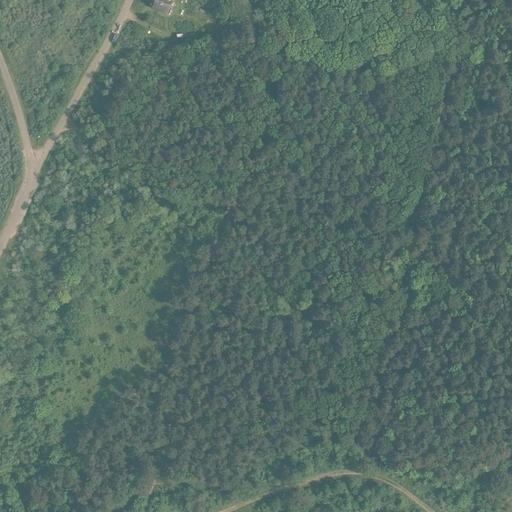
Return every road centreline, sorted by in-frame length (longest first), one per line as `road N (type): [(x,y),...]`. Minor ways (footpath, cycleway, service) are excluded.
road 1 (unknown): [(258,0),(323,200),(320,276),(292,406),(248,474),(153,484),(120,511)]
road 2 (unclassified): [(34,172),(129,0)]
